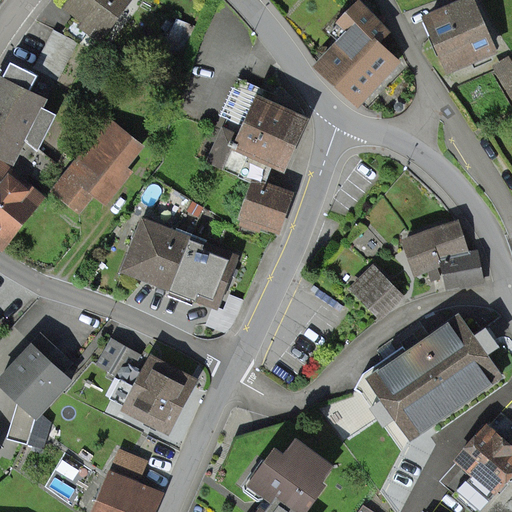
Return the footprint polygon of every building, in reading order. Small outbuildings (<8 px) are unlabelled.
[(137,0),(71,0),(62,12),(105,44),(137,0)] [(474,2),(422,23),(445,80),(497,59),(474,2)] [(342,35),(315,65),(361,106),(394,70),(373,51),(385,38),(346,3),(328,22),(342,35)] [(59,39),(36,86),(63,100),(86,53),(59,39)] [(0,83),(0,162),(17,170),(27,147),(37,151),(51,122),(43,118),(49,105),(0,83)] [(299,122),(247,99),(223,151),(276,175),(299,122)] [(112,123),(55,199),(88,223),(144,148),(112,123)] [(42,210),(0,175),(0,250),(4,254),(42,210)] [(289,201),(246,185),(231,224),(275,240),(289,201)] [(125,270),(171,289),(190,240),(145,222),(142,230),(125,270)] [(457,223),(405,241),(415,274),(428,268),(436,265),(440,261),(442,260),(443,260),(468,256),(457,223)] [(190,240),(171,289),(217,307),(229,276),(235,278),(238,271),(232,269),(236,258),(190,240)] [(468,256),(443,260),(449,290),(481,284),(476,254),(468,256)] [(374,269),(354,288),(383,317),(403,298),(374,269)] [(459,317),(369,380),(411,440),(501,377),(481,348),(459,317)] [(32,344),(0,380),(0,390),(40,426),(77,384),(32,344)] [(202,389),(145,360),(119,411),(176,440),(202,389)] [(511,448),(508,445),(489,428),(459,461),(473,474),(496,494),(511,475),(511,448)] [(263,508),(260,511),(305,511),(333,472),(279,434),(239,492),(263,508)] [(121,449),(92,511),(162,511),(170,496),(152,488),(161,468),(121,449)] [(472,511),(479,511),(496,494),(473,474),(454,495),(472,511)]
